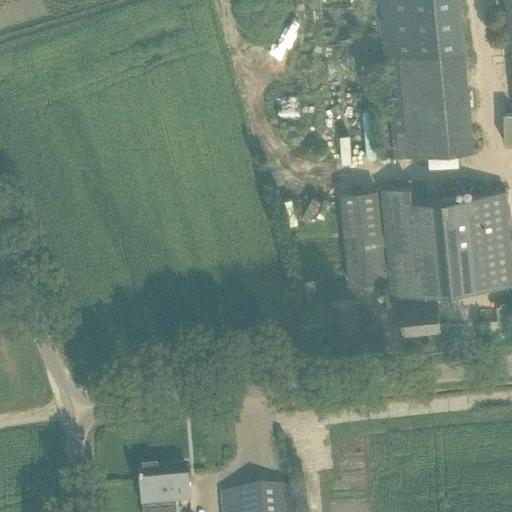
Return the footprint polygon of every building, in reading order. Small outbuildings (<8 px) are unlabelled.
[(377,0),(392,158),(473,150),(464,49),(458,0),(377,0)] [(385,280),(385,285),(387,305),(401,303),(404,331),(440,327),(436,291),(511,283),(511,266),(504,190),(411,200),(409,186),(379,189),(384,233),(380,234),(376,190),(340,193),(349,284),(385,280)] [(327,302),(331,338),(359,335),(356,299),(327,302)] [(497,320),(480,321),(481,330),(498,329),(497,320)] [(453,361),(477,358),(473,323),(449,326),(453,361)] [(187,468),(139,472),(142,508),(190,504),(187,468)] [(222,511),(300,511),(299,488),(221,494),(222,511)]
